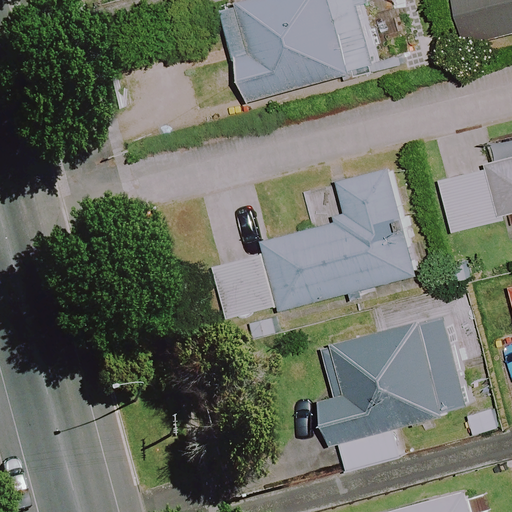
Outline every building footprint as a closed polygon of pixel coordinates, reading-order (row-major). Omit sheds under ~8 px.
[(378,18),(398,12),(394,0),(270,0),(225,13),(250,103),(391,65),(378,18)] [(511,227),(511,224),(510,217),(511,216),(511,160),(492,166),(493,172),(446,185),(451,206),(461,241),(511,227)] [(399,169),(308,189),(318,231),(271,241),(275,259),(221,271),(232,324),(424,282),(399,169)] [(472,444),(503,437),(497,409),(488,411),(465,316),(341,346),(352,393),(331,398),(349,473),(405,460),(398,432),(465,416),(472,444)] [(478,511),(473,493),(396,511),(478,511)]
